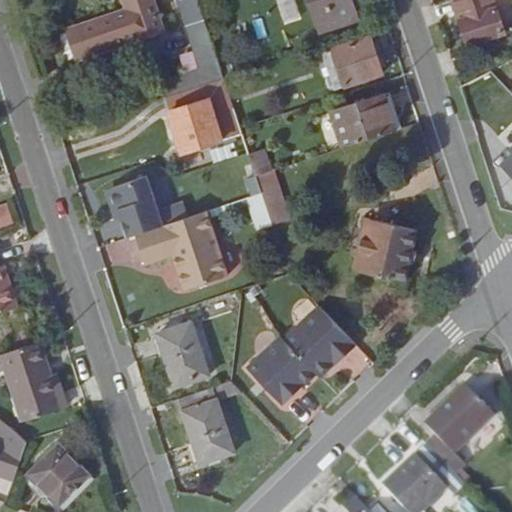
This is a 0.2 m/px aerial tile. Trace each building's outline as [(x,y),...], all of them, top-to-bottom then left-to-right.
[(83,65),(165,37),(153,0),(145,0),(129,6),(131,12),(60,36),(71,68),(83,65)] [(210,88),(229,81),(210,22),(202,0),(181,0),(205,73),(210,88)] [(220,0),(202,0),(210,22),(225,16),(220,0)] [(314,0),(326,36),(363,23),(355,0),(314,0)] [(511,0),(459,0),(456,1),(472,50),(511,36),(511,0)] [(350,91),(387,79),(376,44),(339,56),(350,91)] [(205,73),(165,85),(170,101),(210,88),(205,73)] [(207,148),(209,155),(248,142),(245,132),(229,81),(210,88),(170,101),(187,155),(207,148)] [(338,116),(350,155),(401,138),(389,100),(338,116)] [(245,132),(248,142),(250,148),(266,143),(261,127),(245,132)] [(255,164),(262,184),(280,178),(273,158),(255,164)] [(143,240),(169,231),(165,217),(154,182),(116,194),(113,201),(116,212),(124,215),(126,224),(133,243),(143,240)] [(8,201),(0,203),(0,226),(15,222),(8,201)] [(165,217),(169,231),(193,223),(189,210),(165,217)] [(121,226),(126,224),(124,215),(116,212),(121,226)] [(180,260),(191,295),(234,282),(213,217),(193,223),(169,231),(143,240),(152,269),(180,260)] [(361,265),(411,277),(422,229),(372,217),(361,265)] [(293,280),(284,252),(260,259),(269,288),(293,280)] [(0,317),(23,310),(14,283),(8,285),(2,269),(0,260),(0,317)] [(2,269),(8,285),(14,283),(9,267),(2,269)] [(337,368),(358,347),(321,309),(286,342),(317,374),(330,360),(337,368)] [(178,389),(213,378),(196,324),(161,335),(178,389)] [(286,342),(282,339),(250,372),(285,409),(318,375),(317,374),(286,342)] [(62,397),(44,343),(4,355),(27,423),(71,408),(67,395),(62,397)] [(318,375),(324,380),(337,368),(330,360),(317,374),(318,375)] [(444,442),(433,452),(458,476),(467,466),(457,455),(496,417),(469,388),(428,427),(439,437),(444,442)] [(202,468),(237,456),(217,391),(182,402),(202,468)] [(433,452),(444,442),(439,437),(429,447),(433,452)] [(4,449),(0,447),(0,472),(22,480),(32,453),(5,444),(4,449)] [(433,452),(429,447),(427,445),(385,487),(393,496),(387,501),(396,511),(402,505),(408,511),(424,511),(449,489),(455,495),(465,485),(458,476),(433,452)] [(58,497),(66,506),(96,477),(65,447),(37,476),(58,497)] [(52,503),(58,497),(37,476),(30,482),(52,503)] [(71,511),(101,483),(96,477),(66,506),(71,511)] [(370,511),(355,496),(339,511),(370,511)]
